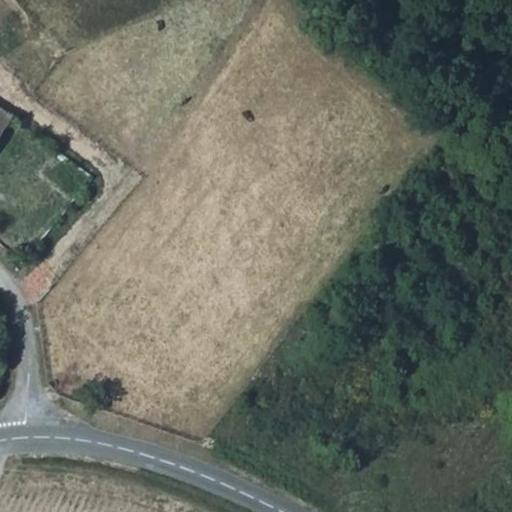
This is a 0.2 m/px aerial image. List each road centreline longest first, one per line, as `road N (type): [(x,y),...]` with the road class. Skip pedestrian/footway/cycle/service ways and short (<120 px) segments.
road 1 (tertiary): [(280,511),(137,454),(27,436)]
road 2 (residential): [(27,436),(30,371),(10,286),(0,277)]
